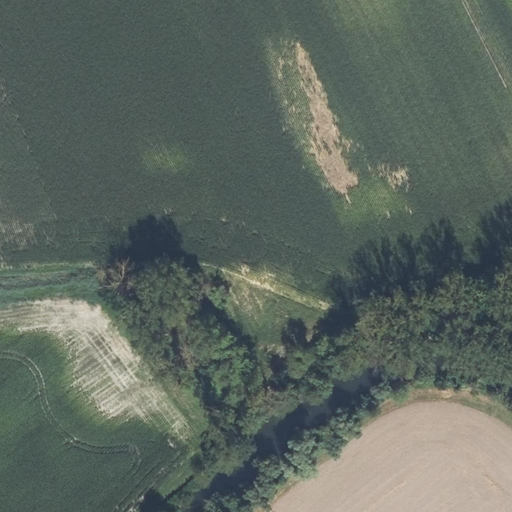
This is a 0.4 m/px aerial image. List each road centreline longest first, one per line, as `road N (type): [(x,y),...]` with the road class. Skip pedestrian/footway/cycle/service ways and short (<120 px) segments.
road 1 (track): [(511,281),(349,345),(247,402)]
road 2 (track): [(151,511),(247,402)]
